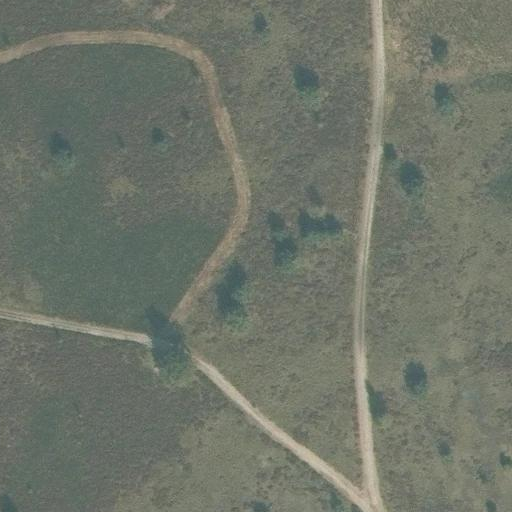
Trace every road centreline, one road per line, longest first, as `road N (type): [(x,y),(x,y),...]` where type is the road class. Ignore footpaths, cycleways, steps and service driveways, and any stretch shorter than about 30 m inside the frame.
road 1 (track): [(369,505),(354,315),(379,79),(373,0)]
road 2 (track): [(369,505),(172,349),(0,314)]
